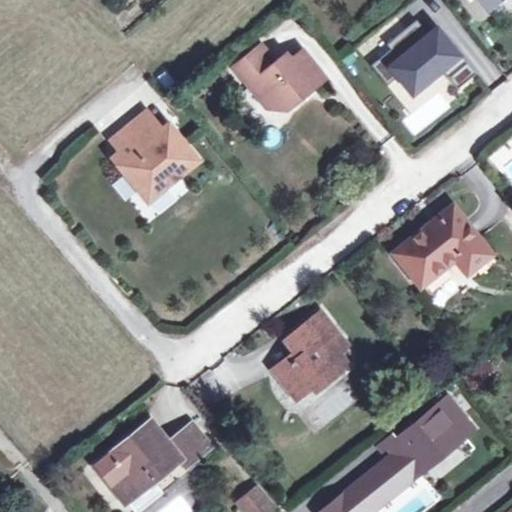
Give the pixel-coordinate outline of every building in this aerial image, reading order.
[(479,0),(487,9),(497,0),(479,0)] [(371,66),(387,86),(399,76),(413,92),(441,69),(457,89),(476,73),(459,52),(456,54),(436,30),(429,36),(416,20),(386,45),(390,50),(371,66)] [(261,47),(234,69),(266,108),(276,100),(284,110),(324,78),(303,52),(291,61),(287,55),(274,65),(261,47)] [(146,113),(135,123),(149,141),(161,132),(146,113)] [(120,153),(112,159),(140,194),(158,180),(165,188),(198,161),(180,139),(172,145),(161,132),(149,141),(135,123),(111,142),(120,153)] [(169,125),(161,132),(172,145),(180,139),(169,125)] [(158,180),(140,194),(147,203),(165,188),(158,180)] [(460,253),(472,268),(490,254),(453,208),(395,254),(420,286),(455,258),(460,253)] [(460,253),(455,258),(467,272),(472,268),(460,253)] [(309,385),(313,390),(347,363),(338,351),(345,345),(321,313),(285,342),(297,358),(292,362),(289,358),(273,371),(294,397),(309,385)] [(299,402),(313,390),(309,385),(294,397),(299,402)] [(408,483),(473,429),(448,399),(446,400),(442,396),(431,405),(435,409),(396,440),(392,435),(379,447),(384,454),(389,450),(394,455),(389,459),(408,483)] [(95,465),(125,502),(179,460),(185,467),(210,447),(191,423),(168,442),(151,420),(95,465)] [(389,459),(325,511),(358,511),(352,505),(371,490),(382,504),(408,483),(389,459)] [(269,511),(274,509),(257,488),(239,502),(247,511),(269,511)] [(371,490),(352,505),(358,511),(371,511),(382,504),(371,490)]
